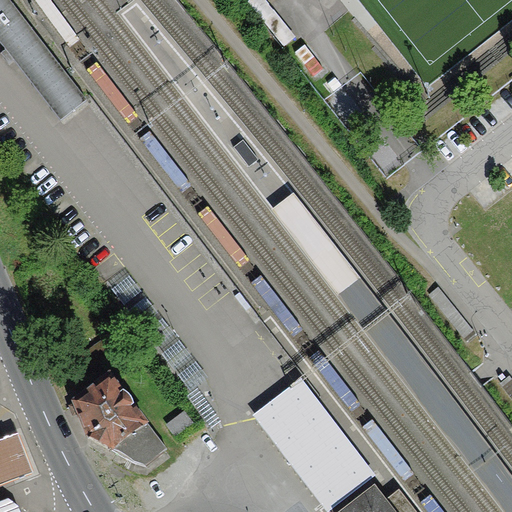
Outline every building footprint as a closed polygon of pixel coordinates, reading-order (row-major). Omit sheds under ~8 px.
[(88,105),(7,0),(0,0),(0,45),(61,125),(88,105)] [(149,421),(114,376),(72,399),(86,435),(145,466),(167,448),(147,423),(149,421)] [(253,416),(327,509),(374,472),(300,379),(253,416)] [(0,443),(0,488),(33,476),(18,437),(0,443)] [(417,511),(399,489),(388,499),(375,483),(337,511),(417,511)]
